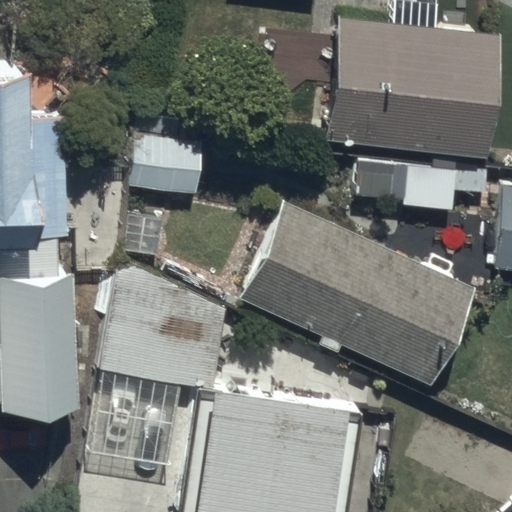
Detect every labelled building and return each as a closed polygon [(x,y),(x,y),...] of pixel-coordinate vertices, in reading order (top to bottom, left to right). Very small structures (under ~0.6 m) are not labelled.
[(334,8),(324,127),(487,145),(500,25),(435,18),(436,0),(387,0),(386,13),(334,8)] [(0,221),(64,221),(62,103),(26,104),(25,46),(0,46),(0,221)] [(134,124),(130,178),(194,183),(199,130),(134,124)] [(453,158),(398,156),(396,196),(451,199),(453,158)] [(511,174),(499,174),(493,260),(511,261),(511,174)] [(469,277),(280,191),(238,284),(428,373),(469,277)] [(99,358),(207,374),(187,506),(226,511),(313,511),(333,382),(209,364),(218,301),(115,251),(99,358)] [(0,392),(74,389),(72,258),(0,261),(0,392)]
